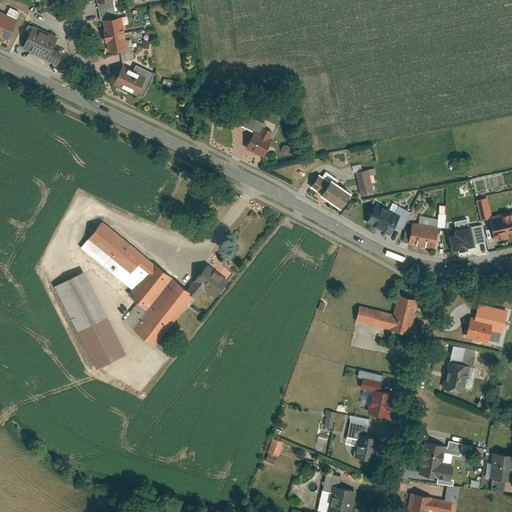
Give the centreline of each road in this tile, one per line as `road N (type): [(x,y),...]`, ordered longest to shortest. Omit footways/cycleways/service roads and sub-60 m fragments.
road 1 (tertiary): [(77,98),(371,245),(436,269)]
road 2 (residential): [(436,269),(386,511)]
